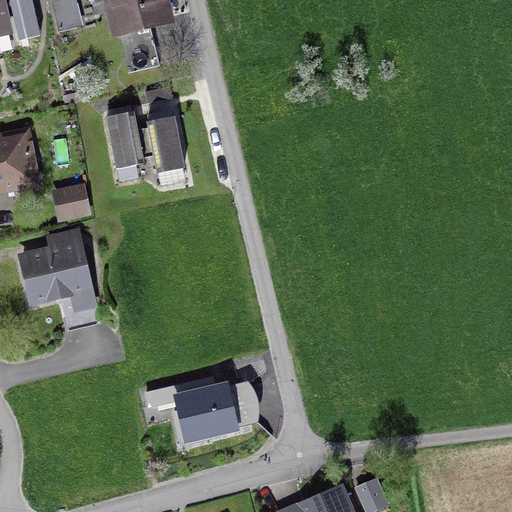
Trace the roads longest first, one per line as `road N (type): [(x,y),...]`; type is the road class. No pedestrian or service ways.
road 1 (residential): [(305,462),(196,0)]
road 2 (residential): [(305,462),(511,431)]
road 3 (residential): [(119,511),(305,462)]
